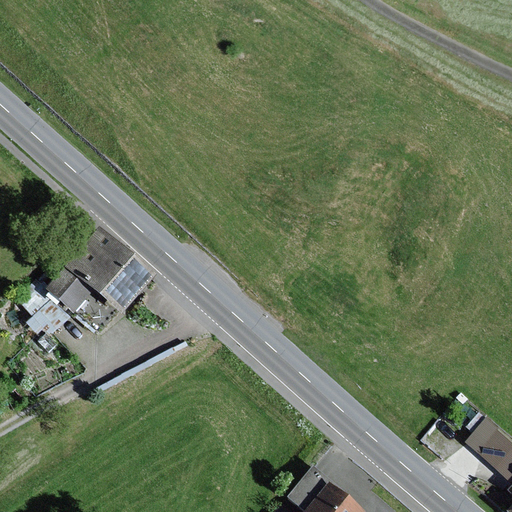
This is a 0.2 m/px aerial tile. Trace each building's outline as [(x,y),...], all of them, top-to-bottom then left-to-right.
[(151,279),(95,231),(44,287),(99,336),(151,279)] [(374,301),(318,250),(279,294),(334,344),(374,301)] [(34,327),(61,329),(63,305),(36,302),(34,327)] [(511,483),(511,441),(485,417),(465,443),(511,484),(511,483)] [(366,511),(333,483),(334,482),(314,465),(288,496),(306,511),(304,511),(366,511)]
